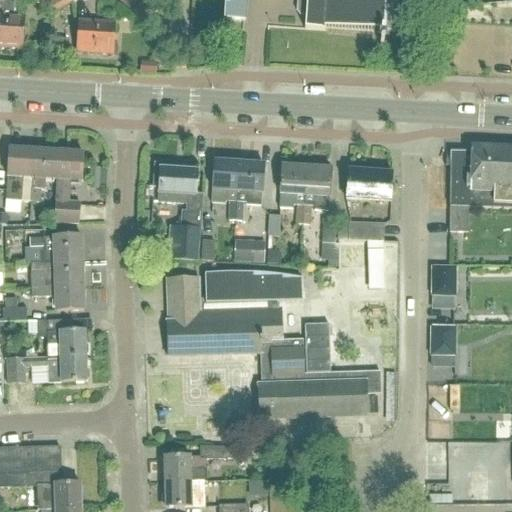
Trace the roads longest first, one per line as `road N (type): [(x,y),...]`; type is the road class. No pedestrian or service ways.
road 1 (residential): [(385,511),(385,450),(407,410),(410,116)]
road 2 (residential): [(126,423),(121,99)]
road 3 (tertiary): [(410,116),(179,101)]
road 4 (residential): [(0,427),(126,423)]
road 5 (tertiary): [(121,99),(0,93)]
